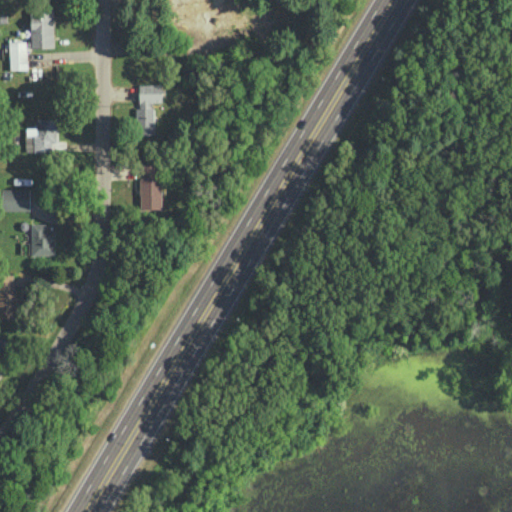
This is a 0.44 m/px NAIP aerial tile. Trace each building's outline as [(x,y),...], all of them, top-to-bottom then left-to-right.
[(31,47),(54,47),(53,7),(30,8),(31,47)] [(27,69),(27,41),(9,41),(10,69),(27,69)] [(139,84),(140,108),(136,108),(136,134),(154,134),(154,102),(163,102),(162,83),(139,84)] [(26,151),(52,151),(51,141),(58,141),(57,117),(37,118),(38,127),(25,127),(26,151)] [(162,208),(161,162),(136,163),(136,179),(140,178),(141,209),(162,208)] [(30,188),(2,188),(2,210),(30,210),(30,188)] [(31,223),(31,255),(54,255),(55,223),(31,223)] [(0,309),(0,308),(0,317),(16,317),(16,274),(0,274),(0,284),(0,283),(0,292),(0,293),(0,309)] [(0,353),(5,356),(13,342),(0,334),(0,353)]
